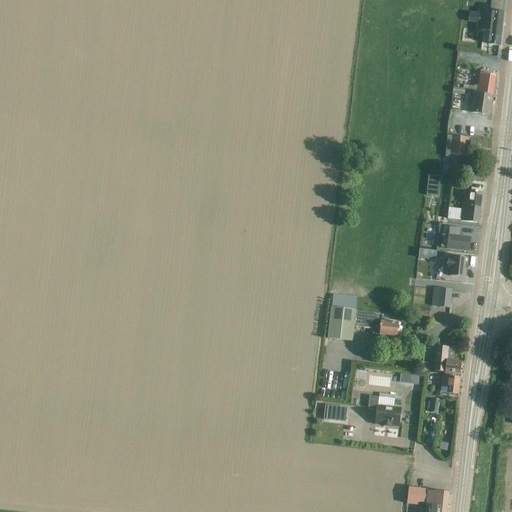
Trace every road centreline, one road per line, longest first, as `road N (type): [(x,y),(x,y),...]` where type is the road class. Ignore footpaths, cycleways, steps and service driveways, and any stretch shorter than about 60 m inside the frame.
road 1 (tertiary): [(459,511),(487,307)]
road 2 (tertiary): [(487,307),(511,111)]
road 3 (unknown): [(462,481),(412,446),(365,437),(361,422)]
